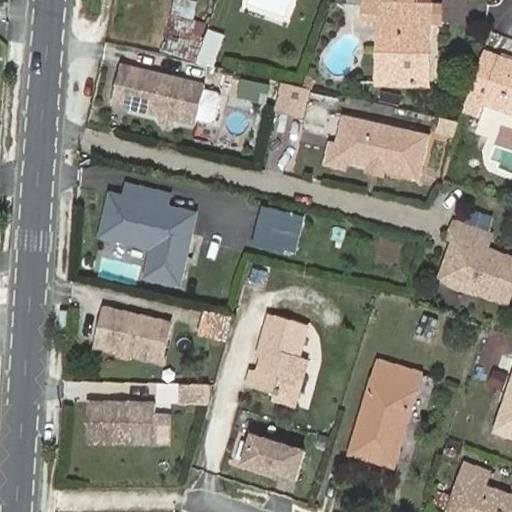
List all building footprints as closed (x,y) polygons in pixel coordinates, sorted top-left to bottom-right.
[(431,7),(412,6),(412,0),(344,0),(344,4),(365,4),(364,23),(380,23),(378,84),(428,86),(431,7)] [(208,29),(209,26),(170,15),(159,54),(197,62),(198,58),(208,29)] [(216,63),(225,35),(208,29),(198,58),(216,63)] [(501,59),(484,53),(468,98),(485,104),(501,59)] [(511,113),(511,62),(501,59),(485,104),(511,113)] [(207,86),(122,66),(113,105),(164,116),(176,119),(198,124),(199,120),(201,110),(206,91),(207,86)] [(317,80),(309,78),(305,87),(315,90),(317,80)] [(282,84),(276,110),(302,116),(308,90),(282,84)] [(201,110),(199,120),(216,124),(222,94),(206,91),(201,110)] [(176,119),(164,116),(163,122),(174,125),(176,119)] [(432,139),(347,118),(342,142),(341,146),(340,147),(350,162),(351,163),(422,180),(432,139)] [(455,139),(459,125),(444,121),(441,136),(455,139)] [(349,170),(351,163),(350,162),(340,147),(341,146),(334,145),(329,165),(349,170)] [(168,208),(170,195),(128,186),(125,198),(112,195),(102,237),(154,249),(147,277),(180,285),(196,215),(168,208)] [(299,244),(305,218),(263,208),(254,246),(284,253),(287,241),(299,244)] [(493,235),(457,221),(451,236),(461,239),(456,251),(451,253),(441,276),(507,303),(511,291),(511,259),(487,249),(493,235)] [(172,323),(106,308),(97,346),(163,362),(172,323)] [(60,331),(67,331),(68,311),(64,311),(60,310),(60,331)] [(234,317),(206,311),(200,332),(228,339),(234,317)] [(311,360),(299,357),(308,327),(271,316),(259,357),(263,359),(259,372),(255,371),(251,384),(300,398),(311,360)] [(353,453),(394,465),(420,375),(380,363),(353,453)] [(511,375),(497,370),(492,386),(506,391),(511,375)] [(209,384),(180,384),(179,401),(209,401),(209,384)] [(511,389),(498,430),(511,434),(511,389)] [(90,402),(89,443),(157,444),(158,417),(158,403),(90,402)] [(174,417),(158,417),(157,444),(174,445),(174,417)] [(511,511),(511,497),(483,487),(489,473),(468,465),(456,497),(441,491),(435,506),(451,511),(450,511),(511,511)]
